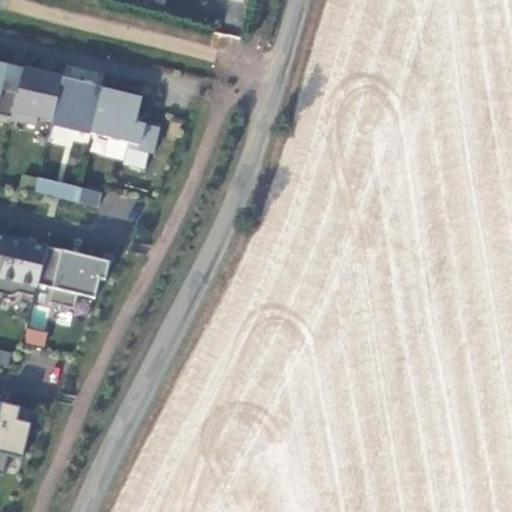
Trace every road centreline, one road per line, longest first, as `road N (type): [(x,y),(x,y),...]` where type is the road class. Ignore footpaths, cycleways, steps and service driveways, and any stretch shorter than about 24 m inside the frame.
road 1 (unclassified): [(282,77),(240,198),(88,511)]
road 2 (residential): [(0,211),(159,254)]
